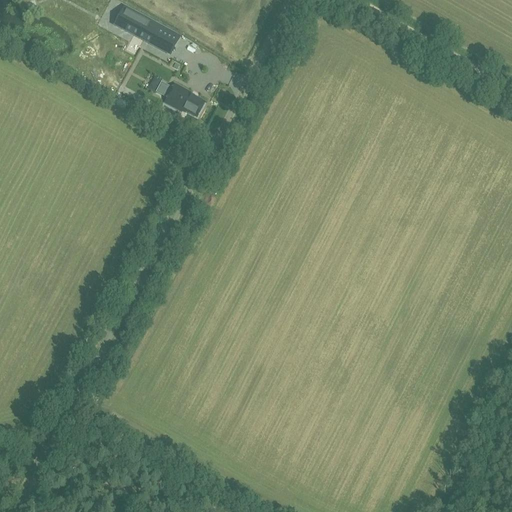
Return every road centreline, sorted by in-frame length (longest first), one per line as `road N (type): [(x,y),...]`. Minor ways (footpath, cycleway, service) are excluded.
road 1 (unclassified): [(16,511),(292,0)]
road 2 (track): [(356,0),(511,89)]
